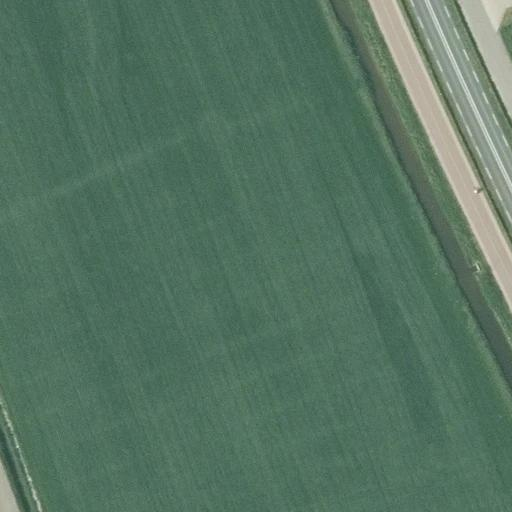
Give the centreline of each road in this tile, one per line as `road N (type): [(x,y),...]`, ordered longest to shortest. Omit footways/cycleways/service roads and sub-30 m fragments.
road 1 (unclassified): [(381,0),(511,285)]
road 2 (primary): [(511,191),(424,0)]
